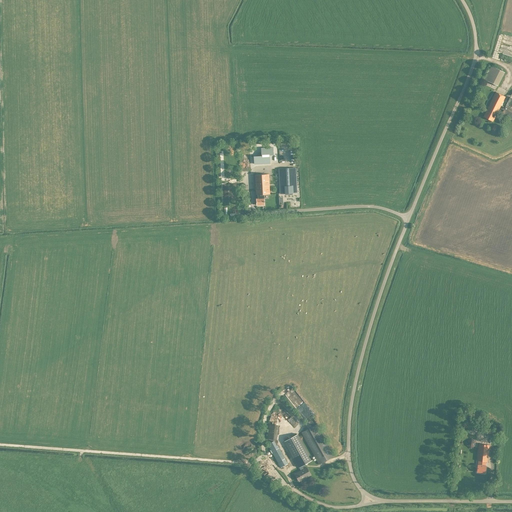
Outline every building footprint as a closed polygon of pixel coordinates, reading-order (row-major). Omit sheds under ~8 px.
[(497,85),(504,72),(491,65),(484,79),(497,85)] [(483,116),(492,121),(505,96),(495,91),(483,116)] [(500,114),(511,120),(511,112),(503,108),(500,114)] [(273,147),(261,147),(261,156),(254,157),(254,163),(270,162),(269,154),(273,153),(273,147)] [(296,192),(295,167),(278,168),(280,193),(285,193),(285,194),(292,194),(292,192),(296,192)] [(257,198),(256,198),(256,204),(264,204),(264,197),(264,194),(269,193),(268,173),(254,174),(255,194),(257,194),(257,198)] [(303,411),(309,407),(296,388),(291,391),(303,411)] [(461,408),(459,418),(467,419),(468,409),(461,408)] [(284,416),(297,426),(301,420),(286,409),(282,413),(280,412),(277,416),(282,419),(284,416)] [(468,423),(461,422),(460,433),(466,434),(468,423)] [(301,432),(319,464),(334,456),(316,424),(301,432)] [(496,434),(497,426),(481,424),(480,433),(496,434)] [(278,429),(270,428),(269,437),(278,438),(278,429)] [(304,468),(303,465),(312,460),(297,433),(284,441),(299,467),(301,470),(295,473),(299,481),(310,474),(306,467),(304,468)] [(472,441),(471,442),(472,445),(479,442),(476,435),(470,437),(472,441)] [(479,443),(477,460),(478,460),(486,461),(487,461),(489,444),(479,443)] [(270,448),(280,467),(287,463),(277,444),(270,448)] [(477,464),(477,471),(481,472),(481,473),(484,473),(484,472),(485,465),(486,461),(478,460),(477,464)]
